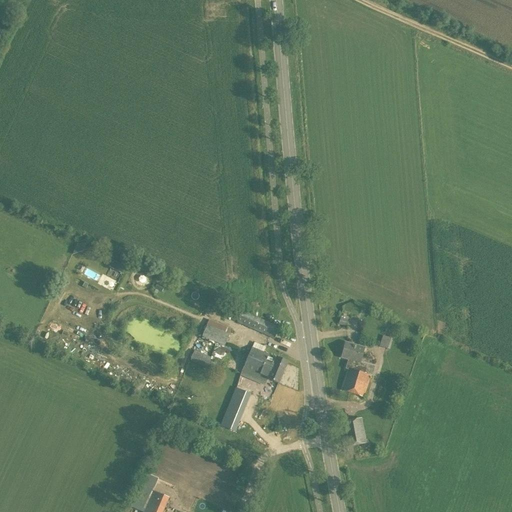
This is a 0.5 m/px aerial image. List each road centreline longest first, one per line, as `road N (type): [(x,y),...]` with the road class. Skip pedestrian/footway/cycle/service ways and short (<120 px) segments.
road 1 (secondary): [(326,440),(275,0)]
road 2 (track): [(511,64),(362,0)]
